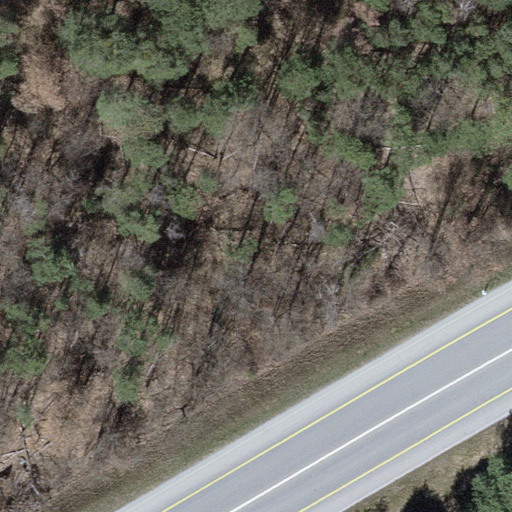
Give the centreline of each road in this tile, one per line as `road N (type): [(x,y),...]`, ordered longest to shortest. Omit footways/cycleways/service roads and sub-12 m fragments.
road 1 (motorway): [(511,210),(0,510)]
road 2 (primary): [(511,359),(247,511)]
